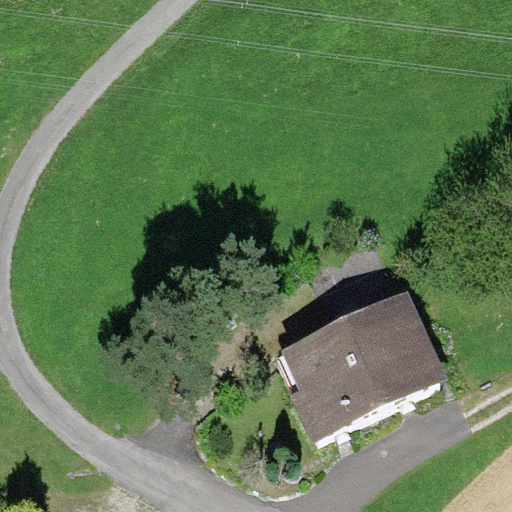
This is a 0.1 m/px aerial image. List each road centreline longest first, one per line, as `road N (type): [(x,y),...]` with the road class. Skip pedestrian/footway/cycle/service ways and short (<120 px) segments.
road 1 (residential): [(0,323),(10,360),(78,445),(223,511)]
road 2 (residential): [(186,0),(61,116),(0,223)]
road 3 (track): [(511,414),(351,511)]
